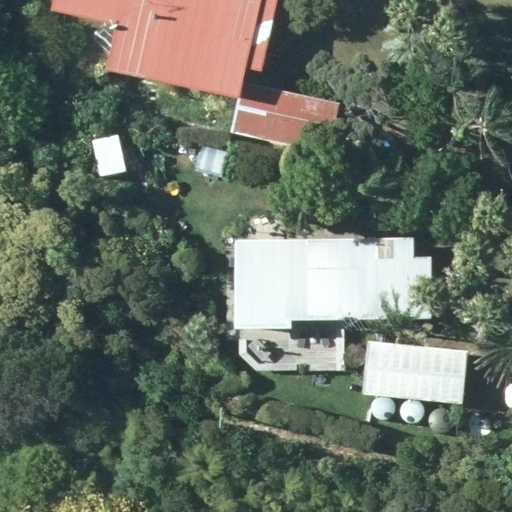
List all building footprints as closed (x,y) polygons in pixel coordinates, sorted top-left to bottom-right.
[(250,44),(240,42),(249,0),(46,0),(43,11),(113,24),(103,73),(238,101),(250,44)] [(229,133),(326,155),(338,104),(258,86),(250,119),(233,115),(229,133)] [(191,170),(221,179),(228,156),(199,146),(191,170)] [(412,241),(281,240),(281,322),(430,324),(431,259),(412,259),(412,241)] [(460,405),(465,351),(366,342),(361,396),(433,402),(431,422),(446,423),(448,404),(460,405)]
